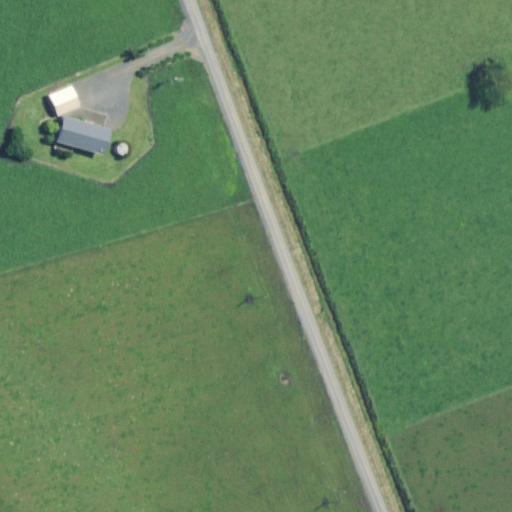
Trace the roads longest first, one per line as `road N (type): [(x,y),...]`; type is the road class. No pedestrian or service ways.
road 1 (unknown): [(382,511),(203,38)]
road 2 (unknown): [(203,38),(144,61),(94,100)]
